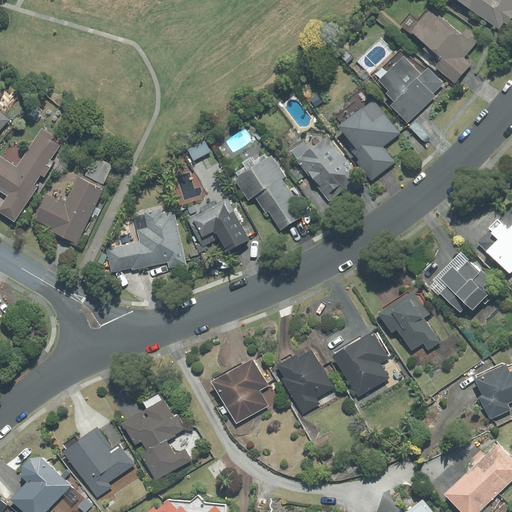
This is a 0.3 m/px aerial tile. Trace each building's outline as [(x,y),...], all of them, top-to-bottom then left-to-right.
[(508,26),(511,21),(511,0),(461,0),(501,29),(505,24),(508,26)] [(475,65),(466,57),(482,39),(476,33),(472,38),(466,32),(463,36),(435,11),(415,35),(422,41),(423,39),(431,46),(426,52),(438,62),(435,65),(458,85),(475,65)] [(403,112),(412,121),(438,97),(435,95),(447,84),(432,68),(423,76),(407,58),(382,80),(392,90),(388,94),(395,102),(391,105),(400,115),(403,112)] [(354,154),(376,180),(398,162),(385,147),(403,133),(387,114),(379,121),(366,106),(341,128),(347,134),(337,143),(350,158),(354,154)] [(0,128),(2,126),(5,129),(13,121),(0,108),(0,128)] [(0,190),(9,197),(0,212),(19,223),(42,186),(38,184),(43,176),(48,178),(57,163),(54,161),(63,146),(56,142),(58,139),(42,129),(18,168),(0,157),(0,190)] [(330,137),(299,161),(328,199),(344,186),(352,196),(367,185),(330,137)] [(94,155),(84,175),(106,185),(116,165),(94,155)] [(272,212),(284,232),(307,218),(295,198),(298,196),(274,156),(236,179),(250,202),(258,197),(268,214),(272,212)] [(67,203),(49,195),(36,222),(55,230),(53,234),(80,247),(108,187),(106,186),(84,176),(81,175),(67,203)] [(230,198),(190,220),(205,247),(223,237),(232,253),(254,241),(230,198)] [(169,267),(189,264),(178,210),(164,212),(163,209),(146,212),(149,227),(139,229),(142,242),(109,249),(114,273),(168,263),(169,267)] [(511,212),(511,211),(480,240),(511,274),(511,273),(511,212)] [(457,266),(445,277),(450,282),(442,290),(463,312),(471,303),(477,309),(492,294),(477,278),(483,272),(472,261),(462,271),(457,266)] [(400,329),(414,350),(425,343),(429,350),(442,342),(427,318),(432,314),(417,290),(382,312),(395,332),(400,329)] [(392,357),(376,330),(336,354),(361,396),(391,377),(382,363),(392,357)] [(305,350),(278,366),(306,413),(324,403),(321,397),(337,387),(315,349),(307,354),(305,350)] [(272,386),(256,357),(215,380),(239,424),(271,406),(262,391),(272,386)] [(511,405),(511,403),(511,402),(511,369),(510,364),(478,379),(484,394),(481,396),(491,418),(511,408),(511,405)] [(151,407),(122,422),(135,446),(145,441),(149,450),(143,454),(157,481),(196,461),(189,448),(178,453),(170,438),(188,429),(180,414),(176,416),(163,390),(147,398),(151,407)] [(115,452),(100,429),(83,440),(82,438),(67,448),(99,497),(114,487),(111,482),(137,465),(125,445),(115,452)] [(466,511),(479,511),(511,482),(511,453),(501,442),(447,491),(466,511)] [(73,485),(75,484),(52,461),(14,498),(27,511),(45,511),(64,494),(74,505),(81,497),(72,487),(73,485)] [(223,511),(216,504),(207,511),(196,511),(195,511),(191,511),(185,505),(180,510),(171,499),(160,509),(158,506),(150,511),(223,511)] [(434,511),(425,500),(408,511),(434,511)]
